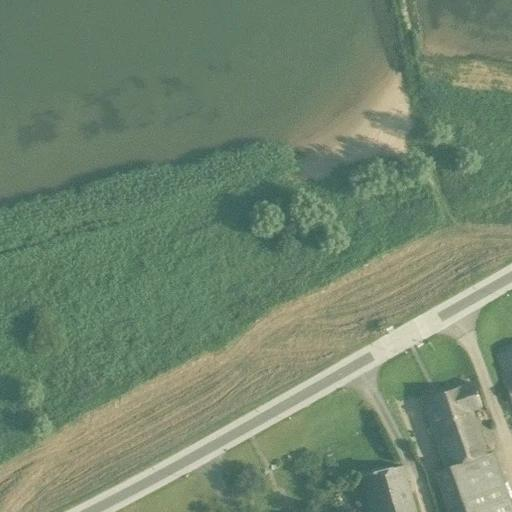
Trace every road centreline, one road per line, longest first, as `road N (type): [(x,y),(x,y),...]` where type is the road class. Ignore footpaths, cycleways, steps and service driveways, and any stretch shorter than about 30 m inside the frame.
road 1 (tertiary): [(88,511),(511,276)]
road 2 (unknown): [(364,360),(408,430),(440,511)]
